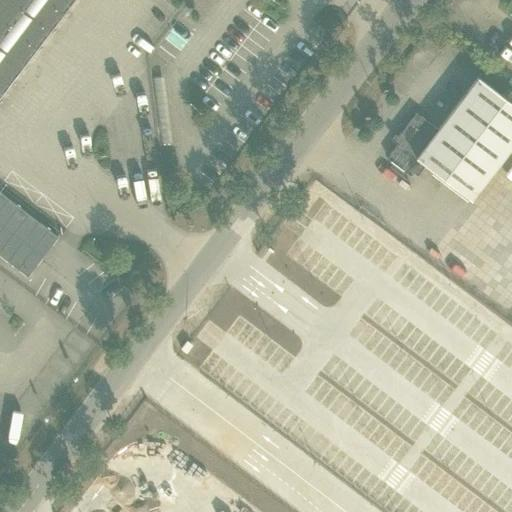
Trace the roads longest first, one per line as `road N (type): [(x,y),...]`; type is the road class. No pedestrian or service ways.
road 1 (unclassified): [(18,511),(408,0)]
road 2 (unknown): [(270,284),(319,235),(333,232),(511,347)]
road 3 (unknown): [(95,205),(248,0)]
road 4 (unknown): [(305,134),(449,242),(486,251),(511,245)]
road 5 (unknown): [(18,160),(125,0)]
road 6 (unknown): [(197,276),(95,205)]
